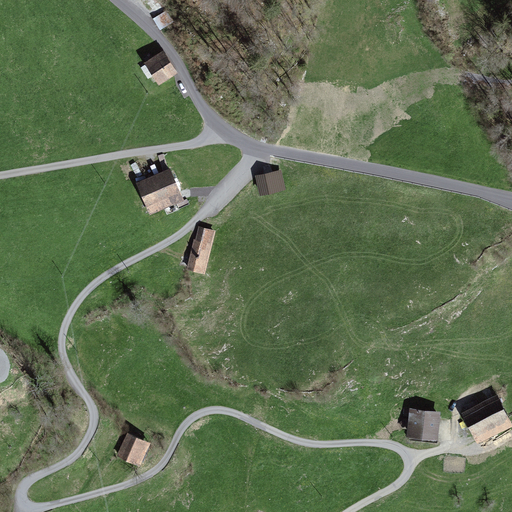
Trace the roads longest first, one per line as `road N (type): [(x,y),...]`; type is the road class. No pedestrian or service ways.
road 1 (unclassified): [(349,511),(401,480),(406,454),(386,443),(296,440),(225,410),(188,420),(145,478),(47,507),(22,498),(27,483),(76,453),(94,419),(63,354),(69,313),(96,282),(193,223),(255,146)]
road 2 (unclassified): [(511,204),(255,146)]
road 3 (unclassified): [(255,146),(219,134),(153,31),(122,0)]
